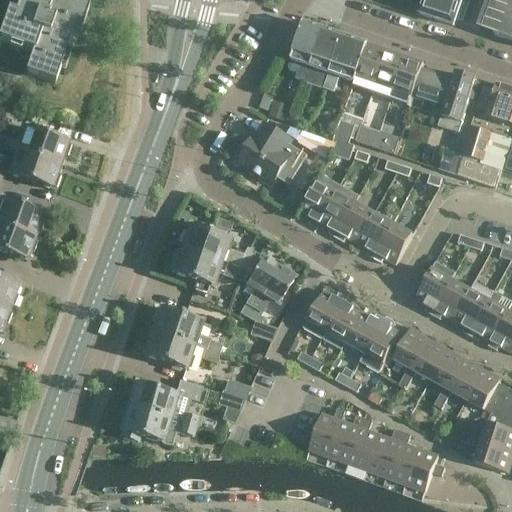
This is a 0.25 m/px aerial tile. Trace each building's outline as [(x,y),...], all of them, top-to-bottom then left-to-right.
[(77,37),(77,35),(87,8),(64,0),(18,0),(14,13),(8,11),(0,32),(0,41),(32,53),(25,73),(54,84),(71,35),(77,37)] [(424,0),(419,14),(454,25),(462,0),(424,0)] [(511,0),(487,0),(477,30),(511,42),(511,0)] [(302,28),(291,61),(288,69),(290,72),(297,74),(295,80),(306,83),(322,35),(302,28)] [(322,35),(306,83),(325,90),(342,41),(322,35)] [(342,41),(325,90),(334,93),(339,78),(354,83),(366,49),(342,41)] [(372,95),(385,55),(366,49),(354,83),(352,88),(372,95)] [(385,55),(372,95),(390,101),(403,61),(385,55)] [(412,97),(413,98),(422,72),(423,68),(403,61),(390,101),(409,107),(412,97)] [(0,71),(0,94),(5,96),(12,71),(1,67),(0,71)] [(5,96),(16,99),(24,75),(12,71),(5,96)] [(459,134),(475,82),(476,80),(455,74),(453,82),(422,72),(413,98),(444,108),(438,127),(459,134)] [(511,89),(497,84),(487,113),(486,118),(511,126),(511,89)] [(273,101),(272,113),(286,115),(288,103),(273,101)] [(349,145),(351,140),(355,127),(340,122),(333,140),(349,145)] [(272,190),(279,179),(290,186),(308,156),(287,144),(290,140),(266,126),(257,139),(255,138),(235,168),(272,190)] [(0,136),(0,147),(17,153),(18,152),(60,166),(63,156),(67,157),(71,146),(67,145),(68,142),(26,128),(21,143),(0,136)] [(374,150),(379,137),(358,129),(353,143),(374,150)] [(495,190),(498,181),(502,172),(508,152),(511,141),(472,129),(463,157),(457,177),(495,190)] [(320,144),(306,136),(300,146),(313,154),(320,144)] [(379,137),(374,150),(392,156),(397,143),(379,137)] [(349,162),(352,152),(354,147),(349,145),(333,140),(332,143),(335,144),(331,156),(349,162)] [(511,149),(509,153),(508,152),(502,172),(511,175),(511,149)] [(439,171),(457,177),(463,157),(445,151),(439,171)] [(18,152),(17,153),(10,176),(51,190),(52,187),(56,189),(60,178),(56,176),(60,166),(18,152)] [(367,165),(370,156),(357,152),(354,160),(367,165)] [(396,174),(399,166),(388,162),(385,171),(396,174)] [(399,166),(396,174),(408,178),(411,170),(399,166)] [(300,214),(312,220),(309,225),(318,229),(320,225),(319,224),(340,186),(321,176),(300,214)] [(427,185),(439,189),(442,180),(430,177),(427,185)] [(335,239),(355,204),(359,197),(340,186),(319,224),(320,225),(331,231),(328,235),(335,239)] [(0,226),(34,238),(36,235),(39,236),(43,225),(39,223),(43,214),(0,199),(0,226)] [(355,204),(335,239),(344,244),(347,239),(357,245),(374,215),(355,204)] [(389,212),(384,221),(374,215),(357,245),(368,252),(366,256),(373,260),(392,225),(393,226),(398,217),(389,212)] [(236,269),(247,275),(257,257),(246,250),(242,257),(227,251),(231,241),(209,233),(211,230),(191,223),(181,250),(226,265),(226,266),(236,269)] [(413,237),(393,226),(392,225),(373,260),(382,265),(384,260),(396,267),(413,237)] [(34,238),(0,226),(0,252),(26,262),(29,253),(33,254),(37,243),(33,242),(34,238)] [(457,245),(469,248),(471,240),(460,236),(457,245)] [(481,252),(484,244),(471,240),(469,248),(481,252)] [(226,265),(181,250),(178,257),(175,256),(170,270),(173,271),(172,274),(196,283),(193,290),(206,295),(208,288),(212,289),(217,275),(242,284),(247,275),(236,269),(226,266),(226,265)] [(500,258),(511,261),(511,258),(511,252),(502,250),(500,258)] [(248,319),(278,268),(260,258),(244,286),(254,292),(240,315),(248,319)] [(436,264),(432,271),(415,302),(426,308),(423,313),(431,317),(451,281),(455,274),(436,264)] [(254,323),(262,326),(265,320),(260,317),(269,301),(280,307),(297,279),(278,268),(248,319),(254,323)] [(0,307),(9,310),(10,306),(14,308),(18,297),(14,295),(18,286),(0,279),(0,307)] [(439,321),(442,317),(453,323),(470,291),(451,281),(431,317),(439,321)] [(489,302),(493,293),(475,283),(470,292),(470,291),(453,323),(464,329),(461,333),(469,338),(489,302)] [(304,331),(323,341),(347,299),(338,294),(336,298),(325,292),(304,331)] [(508,312),(498,307),(503,298),(493,293),(489,302),(469,338),(477,342),(480,337),(490,343),(491,344),(508,312)] [(323,341),(341,351),(342,351),(346,344),(345,344),(362,313),(351,307),(354,302),(347,299),(323,341)] [(511,304),(508,312),(491,344),(490,343),(487,348),(496,353),(498,348),(511,355),(511,353),(511,350),(511,304)] [(9,310),(0,307),(0,332),(3,325),(7,326),(11,315),(7,313),(9,310)] [(211,340),(197,336),(202,323),(199,322),(198,318),(189,316),(186,318),(161,309),(160,311),(157,310),(153,322),(156,323),(152,334),(193,347),(205,351),(219,355),(222,346),(210,342),(211,340)] [(374,320),(362,313),(345,344),(346,344),(364,354),(383,319),(376,315),(374,320)] [(391,324),(383,319),(364,354),(384,365),(401,335),(389,328),(391,324)] [(262,326),(254,323),(250,336),(271,344),(277,331),(262,326)] [(429,341),(411,331),(394,361),(408,369),(412,371),(429,341)] [(185,371),(193,347),(152,334),(149,343),(146,342),(142,354),(145,355),(144,357),(170,366),(171,369),(179,372),(182,370),(185,371)] [(447,351),(429,341),(412,371),(408,369),(404,377),(411,381),(415,373),(430,381),(447,351)] [(295,342),(290,353),(294,355),(299,344),(295,342)] [(215,365),(219,355),(205,351),(201,361),(215,365)] [(430,381),(444,389),(448,391),(465,361),(447,351),(430,381)] [(309,367),(313,360),(302,353),(297,361),(309,367)] [(313,360),(309,367),(319,373),(323,365),(313,360)] [(465,361),(448,391),(444,389),(439,398),(446,402),(451,393),(467,402),(484,372),(465,361)] [(484,372),(467,402),(486,413),(501,386),(503,382),(484,372)] [(346,387),(350,380),(339,374),(335,382),(346,387)] [(411,381),(404,377),(398,387),(406,391),(411,381)] [(350,380),(346,387),(357,394),(361,386),(350,380)] [(245,402),(250,389),(228,382),(223,393),(222,393),(222,394),(245,402)] [(129,408),(196,429),(199,419),(187,415),(187,413),(177,409),(179,400),(176,399),(176,396),(173,395),(173,392),(164,389),(162,392),(136,384),(135,387),(132,386),(129,398),(132,399),(129,408)] [(486,413),(490,415),(488,424),(511,431),(511,394),(511,391),(501,386),(486,413)] [(240,413),(245,402),(222,394),(218,406),(240,413)] [(446,402),(439,398),(434,407),(441,410),(446,402)] [(209,417),(213,418),(234,426),(240,413),(218,406),(213,404),(209,417)] [(196,429),(129,408),(128,412),(125,411),(121,423),(124,424),(122,433),(162,445),(171,447),(175,434),(193,439),(196,429)] [(309,451),(328,458),(342,422),(345,413),(337,410),(334,420),(322,415),(309,451)] [(353,426),(342,422),(328,458),(348,465),(364,420),(356,417),(353,426)] [(372,423),(364,420),(348,465),(367,472),(380,436),(369,432),(372,423)] [(511,431),(488,424),(482,440),(481,444),(511,454),(511,431)] [(392,441),(380,436),(367,472),(386,479),(403,434),(395,431),(392,441)] [(411,437),(403,434),(386,479),(405,486),(418,450),(407,446),(411,437)] [(474,438),(463,434),(461,442),(471,445),(474,438)] [(480,448),(475,464),(508,475),(511,461),(511,454),(481,444),(482,440),(474,438),(471,445),(480,448)] [(444,470),(439,468),(436,467),(439,458),(418,450),(405,486),(425,494),(432,474),(441,478),(444,470)]
